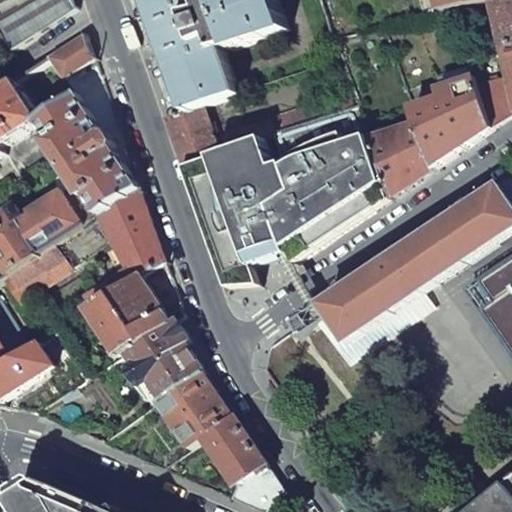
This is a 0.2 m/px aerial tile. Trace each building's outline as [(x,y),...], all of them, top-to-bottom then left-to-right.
[(0,0),(0,26),(16,53),(80,11),(76,0),(0,0)] [(149,0),(164,40),(190,113),(206,107),(242,95),(226,50),(233,47),(234,51),(291,31),(279,0),(149,0)] [(442,0),(446,13),(452,11),(495,1),(497,0),(442,0)] [(511,0),(497,0),(495,1),(506,48),(511,46),(511,0)] [(16,53),(0,26),(0,96),(19,84),(30,76),(16,53)] [(98,61),(89,37),(55,61),(68,81),(91,65),(91,67),(95,64),(95,63),(98,61)] [(445,100),(416,111),(421,123),(438,171),(479,142),(495,131),(480,87),(477,79),(441,91),(445,100)] [(511,103),(502,79),(480,87),(495,131),(511,120),(511,118),(511,103)] [(45,120),(19,84),(0,96),(0,153),(43,124),(46,122),(45,120)] [(268,122),(218,140),(223,156),(362,106),(357,91),(282,117),(279,109),(265,114),(268,122)] [(108,135),(82,95),(45,120),(46,122),(43,124),(55,141),(52,143),(79,182),(89,199),(93,196),(104,215),(143,189),(118,151),(119,150),(120,145),(116,140),(113,136),(109,135),(108,135)] [(362,106),(223,156),(189,168),(232,289),(264,288),(257,269),(294,256),(300,266),(302,266),(395,201),(374,140),(362,106)] [(190,113),(171,120),(185,160),(188,168),(223,156),(218,140),(206,107),(190,113)] [(421,123),(374,140),(395,201),(426,179),(438,171),(421,123)] [(511,181),(329,309),(356,348),(511,239),(511,181)] [(104,215),(93,196),(89,199),(79,182),(65,191),(89,226),(96,221),(104,215)] [(156,225),(143,189),(104,215),(114,234),(116,238),(121,248),(133,272),(139,283),(147,277),(169,263),(156,225)] [(89,226),(65,191),(29,216),(22,206),(16,210),(16,208),(3,217),(1,214),(0,214),(0,257),(13,277),(71,238),(89,226)] [(96,221),(107,238),(114,234),(104,215),(96,221)] [(109,242),(116,238),(114,234),(107,238),(109,242)] [(87,262),(71,238),(13,277),(7,281),(23,305),(87,262)] [(511,246),(490,261),(511,292),(511,246)] [(110,254),(123,278),(133,272),(121,248),(110,254)] [(113,285),(112,283),(89,298),(97,311),(139,283),(133,272),(123,278),(113,285)] [(177,325),(147,277),(139,283),(97,311),(127,358),(130,355),(177,325)] [(0,334),(13,356),(21,350),(27,357),(33,353),(0,301),(0,334)] [(185,328),(181,322),(177,325),(130,355),(139,368),(135,371),(159,408),(163,406),(209,373),(189,346),(195,343),(185,328)] [(0,374),(27,357),(21,350),(13,356),(0,334),(0,374)] [(59,368),(45,346),(33,353),(27,357),(0,374),(0,407),(0,408),(29,388),(59,368)] [(222,393),(209,373),(163,406),(190,445),(186,448),(190,454),(210,440),(240,420),(222,393)] [(95,410),(80,389),(75,393),(41,416),(81,433),(95,410)] [(272,467),(240,420),(210,440),(241,487),(272,467)] [(272,511),(289,492),(272,467),(241,487),(236,501),(262,511),(272,511)] [(511,511),(511,481),(477,511),(511,511)] [(112,511),(50,485),(24,501),(30,511),(112,511)]
